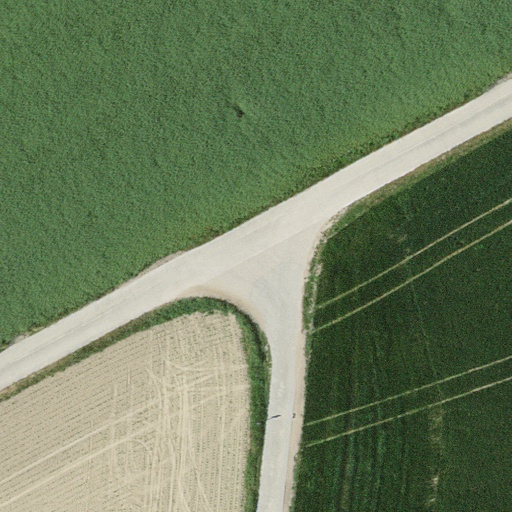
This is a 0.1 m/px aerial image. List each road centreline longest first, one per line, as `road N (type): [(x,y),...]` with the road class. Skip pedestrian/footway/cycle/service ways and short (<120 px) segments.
road 1 (track): [(511,93),(0,364)]
road 2 (track): [(294,209),(263,511)]
